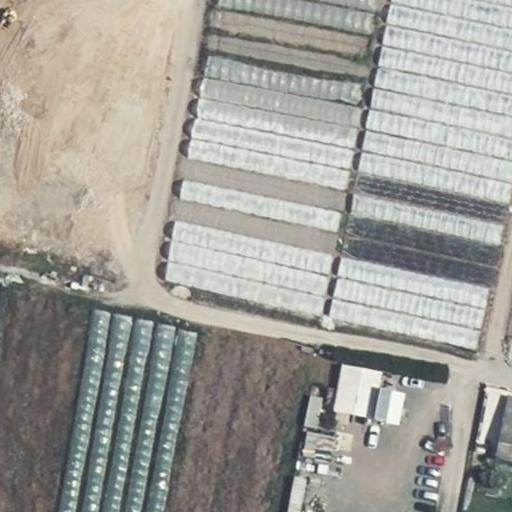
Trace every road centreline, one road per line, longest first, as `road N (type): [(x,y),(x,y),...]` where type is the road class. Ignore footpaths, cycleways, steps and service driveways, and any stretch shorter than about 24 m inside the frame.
road 1 (unclassified): [(467,368),(154,303),(145,273),(197,0)]
road 2 (unclassified): [(467,368),(447,511)]
road 3 (unclassified): [(486,372),(511,245)]
